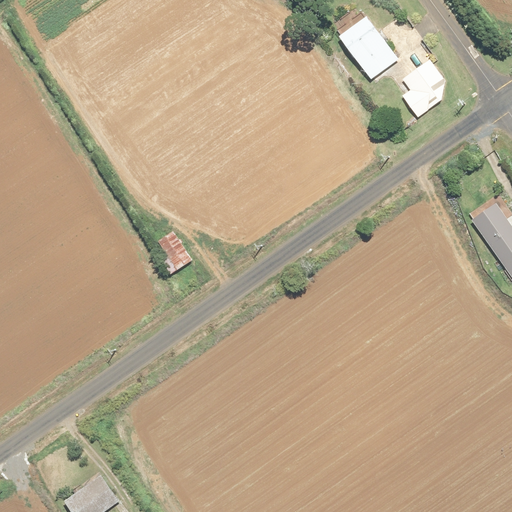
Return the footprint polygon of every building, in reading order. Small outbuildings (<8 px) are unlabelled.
[(373,75),(395,59),(398,56),(367,13),(365,14),(341,32),(339,33),(371,76),(373,75)] [(418,115),(442,98),(446,79),(430,57),(403,76),(410,87),(404,92),(403,93),(418,115)] [(511,224),(495,200),(473,216),(472,217),(511,274),(511,224)] [(192,258),(173,228),(158,238),(167,253),(161,257),(171,272),(192,258)] [(100,473),(64,498),(73,511),(100,511),(119,499),(100,473)] [(120,501),(128,511),(144,511),(139,505),(142,503),(133,492),(131,494),(130,493),(120,501)]
